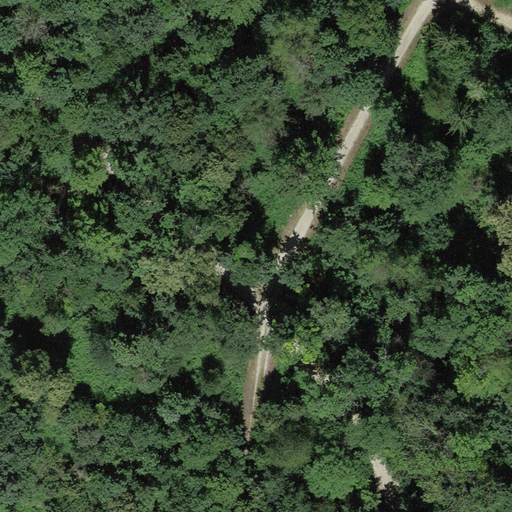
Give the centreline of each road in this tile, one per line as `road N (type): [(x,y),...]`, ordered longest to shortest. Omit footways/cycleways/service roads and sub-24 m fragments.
road 1 (track): [(0,61),(266,321)]
road 2 (track): [(266,321),(381,73),(428,0)]
road 3 (track): [(266,321),(379,465),(397,511)]
road 4 (track): [(237,511),(266,321)]
